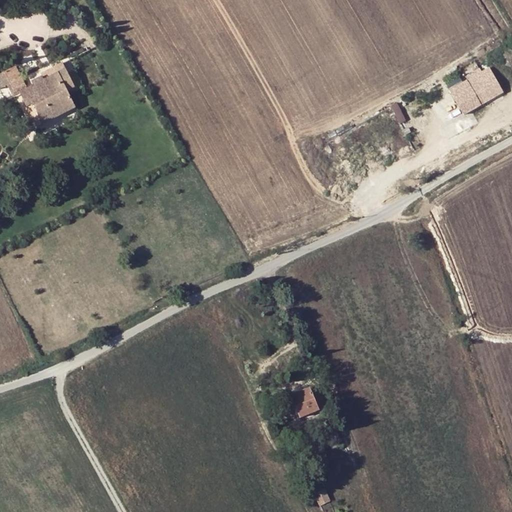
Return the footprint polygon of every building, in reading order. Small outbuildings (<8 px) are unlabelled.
[(28,94),(20,98),(21,100),(26,109),(31,120),(36,130),(76,110),(67,91),(74,88),(63,64),(52,70),(55,79),(44,84),(42,80),(32,86),(34,90),(28,94)] [(487,67),(464,82),(466,86),(491,75),(487,67)] [(52,70),(40,76),(42,80),(44,84),(55,79),(52,70)] [(24,86),(17,73),(0,80),(0,94),(7,91),(9,94),(13,103),(21,100),(20,98),(28,94),(24,86)] [(479,106),(502,92),(491,75),(466,86),(479,106)] [(464,82),(449,91),(450,93),(466,86),(464,82)] [(479,106),(466,86),(450,93),(464,115),(479,106)] [(393,106),(401,122),(406,120),(399,104),(393,106)] [(31,120),(26,109),(21,112),(26,123),(31,120)] [(327,408),(319,385),(290,396),(299,419),(327,408)] [(336,432),(325,436),(329,445),(339,441),(336,432)] [(323,489),(312,494),(318,507),(329,502),(323,489)]
